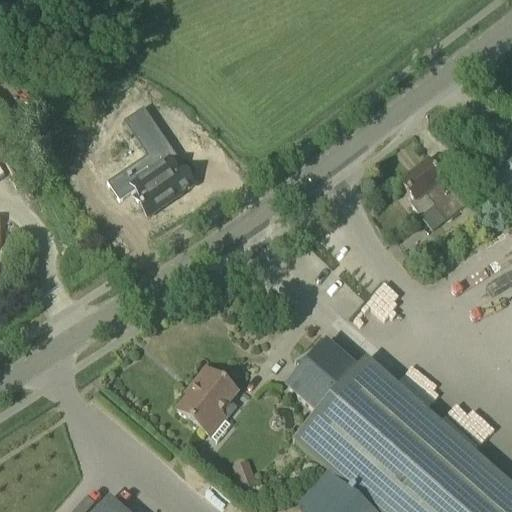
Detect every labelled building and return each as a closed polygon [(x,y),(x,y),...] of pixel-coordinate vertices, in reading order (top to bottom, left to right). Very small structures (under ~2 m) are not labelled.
[(59,113),(24,127),(32,147),(67,134),(59,113)] [(147,161),(107,188),(119,206),(135,195),(138,201),(135,203),(147,221),(192,191),(180,173),(174,177),(170,171),(179,166),(144,113),(124,126),(147,161)] [(463,209),(428,165),(400,187),(414,204),(409,208),(419,220),(433,209),(445,223),(463,209)] [(492,190),(511,207),(511,167),(492,190)] [(485,280),(459,299),(466,308),(492,289),(485,280)] [(297,382),(288,392),(317,418),(360,369),(362,368),(360,366),(356,363),(355,362),(354,364),(339,350),(334,355),(327,349),(326,348),(321,354),(319,352),(318,352),(319,351),(318,350),(294,366),(295,367),(296,366),(304,373),(297,382)] [(317,418),(293,446),(325,474),(329,478),(368,511),(511,511),(511,492),(366,363),(362,368),(317,418)] [(188,400),(176,414),(204,437),(211,442),(236,411),(229,406),(237,396),(206,371),(193,387),(185,398),(188,400)] [(232,471),(241,496),(257,490),(248,465),(232,471)] [(368,511),(329,478),(300,511),(368,511)] [(121,511),(109,500),(97,511),(121,511)]
